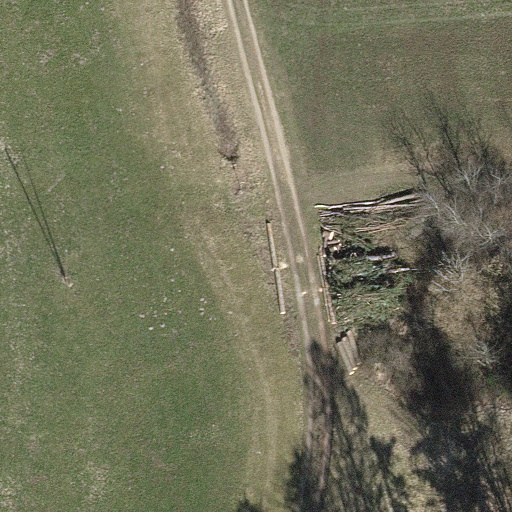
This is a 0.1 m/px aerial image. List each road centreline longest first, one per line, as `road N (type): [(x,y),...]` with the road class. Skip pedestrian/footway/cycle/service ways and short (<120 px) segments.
road 1 (track): [(288,205),(318,372),(315,468),(303,511)]
road 2 (track): [(239,0),(288,205)]
